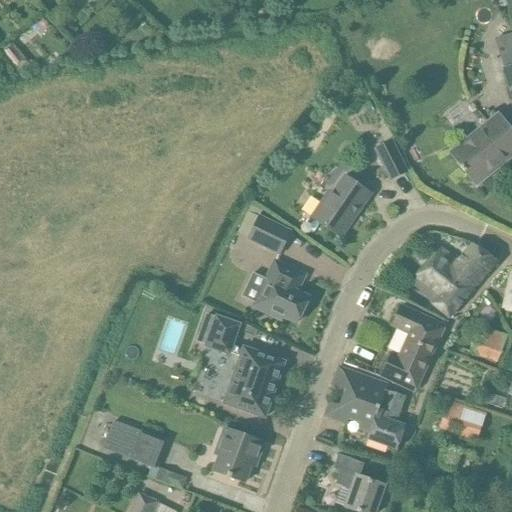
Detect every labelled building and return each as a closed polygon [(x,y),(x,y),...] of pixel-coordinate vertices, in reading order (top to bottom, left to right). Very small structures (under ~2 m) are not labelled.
[(503,0),(493,0),(497,9),(506,6),(503,0)] [(6,63),(15,74),(28,63),(19,52),(6,63)] [(511,57),(501,61),(504,69),(511,66),(511,57)] [(511,66),(504,69),(503,70),(511,98),(511,66)] [(511,156),(511,134),(497,117),(449,155),(460,168),(458,170),(462,174),(464,173),(474,186),(511,156)] [(406,173),(391,142),(375,151),(390,181),(406,173)] [(370,195),(344,177),(332,195),(328,193),(311,218),(341,239),(370,195)] [(262,211),(251,206),(238,234),(247,239),(280,255),(290,233),(259,218),(262,211)] [(422,234),(415,243),(428,253),(435,244),(422,234)] [(497,263),(473,246),(458,263),(444,251),(414,286),(432,301),(430,304),(448,319),(479,283),(497,263)] [(253,274),(242,297),(253,302),(251,306),(270,315),(282,320),(283,318),(296,324),(308,299),(298,294),(305,278),(296,273),(278,265),(275,263),(273,262),(264,279),(253,274)] [(444,327),(400,307),(391,326),(409,334),(399,357),(391,354),(381,377),(414,392),(444,327)] [(239,326),(216,318),(206,347),(228,355),(229,354),(240,358),(223,404),(264,419),(272,397),(277,385),(276,385),(283,363),(243,349),(243,350),(231,346),(239,326)] [(506,339),(479,329),(471,352),(497,362),(506,339)] [(359,425),(358,431),(365,434),(363,440),(396,450),(404,428),(394,424),(403,398),(385,391),(387,385),(343,370),(338,368),(331,388),(336,390),(345,393),(339,408),(330,405),(329,404),(324,419),(326,420),(346,427),(348,421),(359,425)] [(484,417),(446,404),(438,427),(477,440),(484,417)] [(141,432),(113,421),(103,449),(129,459),(129,460),(156,470),(166,442),(141,432)] [(263,444),(223,429),(213,456),(217,457),(211,472),(244,484),(253,458),(258,459),(263,444)] [(363,465),(338,456),(332,470),(339,473),(335,485),(351,491),(345,509),(354,511),(373,511),(383,487),(359,478),(363,465)] [(159,469),(155,480),(170,486),(175,475),(159,469)] [(174,511),(138,494),(129,511),(174,511)]
